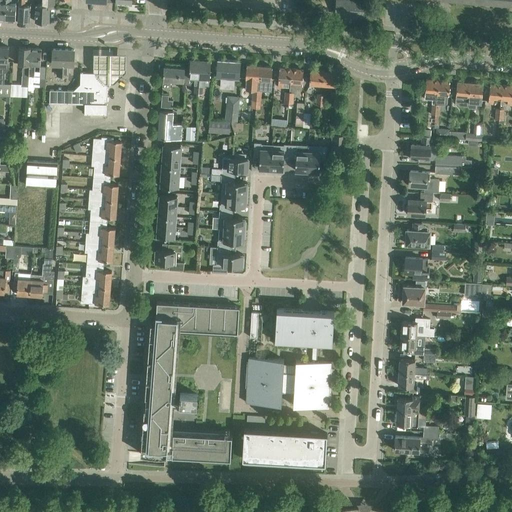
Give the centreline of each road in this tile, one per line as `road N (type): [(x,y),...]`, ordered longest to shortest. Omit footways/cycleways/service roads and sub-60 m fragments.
road 1 (residential): [(372,451),(389,141)]
road 2 (tertiary): [(153,34),(308,45),(391,69)]
road 3 (residential): [(351,413),(245,408),(239,401),(248,281)]
road 4 (residential): [(253,281),(259,189),(271,182),(363,186)]
road 5 (residential): [(131,275),(144,106)]
road 6 (residential): [(116,480),(128,320)]
road 7 (tertiary): [(0,32),(148,33)]
road 8 (residential): [(128,320),(0,312)]
road 9 (unclassified): [(351,413),(358,287)]
road 10 (tertiary): [(391,69),(445,57),(511,61)]
